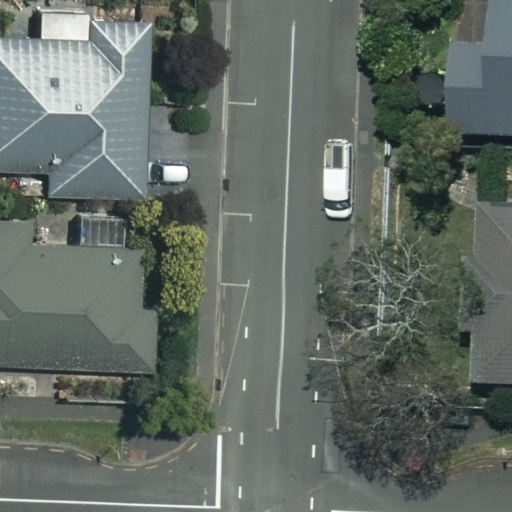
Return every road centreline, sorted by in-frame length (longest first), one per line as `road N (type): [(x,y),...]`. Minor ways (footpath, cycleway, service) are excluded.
road 1 (tertiary): [(279,511),(296,0)]
road 2 (residential): [(0,500),(279,511)]
